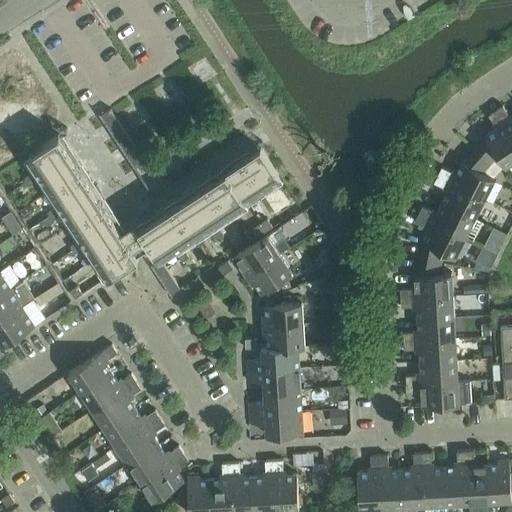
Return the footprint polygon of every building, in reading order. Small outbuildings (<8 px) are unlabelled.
[(503,105),(496,110),(511,134),(511,116),(510,116),(503,105)] [(99,113),(104,120),(114,114),(110,108),(102,114),(100,112),(99,113)] [(487,137),(475,150),(491,164),(498,155),(506,166),(511,161),(511,134),(496,110),(488,115),(495,125),(495,129),(485,135),(487,137)] [(114,114),(104,120),(107,125),(117,119),(114,114)] [(117,119),(107,125),(111,131),(121,124),(117,119)] [(121,124),(111,131),(114,136),(124,129),(121,124)] [(124,129),(114,136),(118,141),(128,134),(124,129)] [(29,154),(39,168),(41,172),(71,152),(59,134),(29,154)] [(128,134),(118,141),(121,146),(131,140),(128,134)] [(131,140),(121,146),(124,151),(134,145),(131,140)] [(134,145),(124,151),(128,156),(138,150),(134,145)] [(261,147),(252,153),(243,159),(261,186),(262,185),(279,174),(261,147)] [(138,150),(128,156),(131,162),(141,155),(138,150)] [(442,167),(438,174),(485,198),(495,178),(483,172),(491,164),(475,150),(464,162),(462,161),(457,171),(453,172),(442,167)] [(71,152),(41,172),(39,168),(32,173),(36,180),(44,175),(52,189),(82,169),(71,152)] [(141,155),(131,162),(136,169),(137,168),(136,166),(145,161),(141,155)] [(261,186),(243,159),(226,170),(245,200),(263,188),(262,185),(261,186)] [(52,189),(61,202),(64,206),(94,186),(82,169),(52,189)] [(245,200),(226,170),(209,181),(228,211),(245,200)] [(25,177),(30,184),(36,180),(32,173),(25,177)] [(485,198),(438,174),(434,182),(446,188),(447,191),(442,200),(475,217),(485,198)] [(228,211),(209,181),(191,193),(211,223),(207,225),(212,232),(219,227),(215,220),(228,211)] [(94,186),(64,206),(61,202),(54,207),(59,214),(66,210),(75,223),(105,203),(94,186)] [(211,223),(191,193),(174,204),(194,234),(207,225),(211,223)] [(423,205),(419,213),(465,236),(475,217),(442,200),(438,209),(434,211),(423,205)] [(75,223),(84,237),(86,240),(116,221),(105,203),(75,223)] [(194,234),(174,204),(157,215),(177,245),(173,247),(178,255),(185,250),(180,243),(194,234)] [(47,211),(52,219),(59,214),(54,207),(47,211)] [(465,236),(419,213),(415,221),(426,226),(427,230),(422,240),(424,241),(421,257),(441,262),(444,251),(455,256),(465,236)] [(157,215),(140,226),(139,227),(151,245),(159,257),(173,247),(177,245),(157,215)] [(268,219),(261,223),(266,231),(273,226),(268,219)] [(18,220),(8,227),(13,234),(23,228),(18,220)] [(122,229),(127,238),(138,254),(151,245),(139,227),(140,226),(136,220),(122,229)] [(116,221),(86,240),(84,237),(77,241),(82,249),(89,244),(98,257),(127,238),(122,229),(116,221)] [(266,231),(261,223),(253,228),(259,236),(266,231)] [(217,239),(224,234),(219,227),(212,232),(217,239)] [(241,268),(246,275),(280,253),(268,234),(237,255),(243,264),(241,268)] [(127,238),(98,257),(110,276),(139,256),(138,254),(127,238)] [(70,246),(75,253),(82,249),(77,241),(70,246)] [(483,245),(476,259),(491,267),(498,253),(484,246),(483,245)] [(182,262),(190,257),(185,250),(178,255),(182,262)] [(280,253),(246,275),(251,283),(256,283),(262,292),(264,291),(266,297),(277,293),(274,284),(292,272),(280,253)] [(401,289),(401,298),(453,295),(452,272),(439,273),(441,262),(421,257),(418,274),(415,274),(416,285),(413,288),(401,289)] [(151,264),(157,273),(166,267),(161,260),(153,265),(152,263),(151,264)] [(233,268),(228,260),(218,267),(224,274),(233,268)] [(166,267),(157,273),(161,280),(171,274),(166,267)] [(0,270),(0,294),(11,287),(0,270)] [(171,274),(161,280),(166,287),(175,281),(171,274)] [(0,320),(23,305),(33,299),(21,281),(11,287),(0,294),(0,320)] [(175,281),(166,287),(172,297),(173,296),(172,294),(180,288),(175,281)] [(489,284),(467,285),(467,294),(489,292),(489,284)] [(77,285),(70,290),(75,298),(82,293),(77,285)] [(262,317),(263,326),(303,323),(302,301),(280,302),(277,293),(266,297),(268,303),(266,303),(266,314),(262,317)] [(453,295),(401,298),(402,306),(414,306),(417,308),(418,318),(454,316),(453,295)] [(23,305),(0,320),(0,337),(5,344),(45,317),(33,299),(23,305)] [(403,332),(404,341),(456,338),(454,316),(418,318),(418,328),(416,331),(403,332)] [(303,323),(263,326),(263,335),(267,337),(268,346),(268,347),(299,345),(299,346),(305,346),(303,323)] [(491,323),(482,324),(483,335),(491,334),(491,323)] [(505,398),(511,397),(511,325),(501,326),(505,398)] [(344,330),(333,331),(333,342),(345,342),(344,330)] [(245,339),(246,348),(258,347),(257,338),(245,339)] [(456,338),(404,341),(404,349),(417,349),(420,351),(420,361),(457,359),(456,338)] [(69,372),(81,391),(112,371),(107,362),(108,359),(118,352),(112,344),(69,372)] [(492,344),(483,345),(484,355),(492,355),(492,344)] [(247,360),(248,370),(300,367),(299,346),(299,345),(268,347),(268,346),(262,346),(263,359),(247,360)] [(406,375),(406,384),(458,381),(457,359),(420,361),(421,372),(418,374),(406,375)] [(300,367),(248,370),(248,380),(264,380),(264,391),(301,388),(300,367)] [(112,371),(81,391),(93,409),(137,380),(132,373),(121,380),(118,379),(112,371)] [(137,380),(93,409),(105,427),(136,407),(130,398),(131,395),(141,388),(137,380)] [(470,380),(458,381),(406,384),(407,393),(419,392),(422,394),(423,405),(472,402),(470,380)] [(249,403),(250,413),(302,410),(301,388),(264,391),(265,402),(249,403)] [(42,405),(33,411),(38,419),(39,418),(47,413),(42,405)] [(136,407),(105,427),(117,445),(160,417),(155,409),(145,416),(141,415),(136,407)] [(346,409),(334,410),(335,424),(347,423),(346,409)] [(302,410),(250,413),(251,424),(266,423),(267,435),(304,432),(302,410)] [(160,417),(117,445),(129,463),(160,443),(154,434),(155,431),(165,424),(160,417)] [(160,443),(129,463),(141,481),(184,453),(179,445),(169,452),(165,451),(160,443)] [(474,449),(465,450),(468,501),(490,500),(488,463),(478,464),(475,461),(474,449)] [(455,465),(445,466),(447,503),(468,501),(465,450),(457,450),(457,462),(455,465)] [(106,452),(92,461),(97,468),(110,459),(106,452)] [(412,468),(402,468),(404,505),(425,504),(422,452),(413,453),(414,465),(412,468)] [(431,452),(422,452),(425,504),(426,504),(426,511),(447,511),(447,503),(445,466),(434,467),(432,464),(431,452)] [(184,453),(141,481),(153,500),(166,491),(184,480),(178,470),(179,467),(189,460),(184,453)] [(388,454),(379,455),(382,506),(404,505),(402,468),(392,469),(388,467),(388,454)] [(382,506),(379,455),(370,455),(371,467),(368,470),(358,471),(360,508),(382,506)] [(498,463),(488,463),(490,500),(511,498),(511,473),(511,472),(510,458),(500,459),(498,463)] [(283,459),(274,460),(277,509),(277,511),(298,511),(298,508),(299,508),(297,473),(286,474),(283,471),(283,459)] [(264,475),(254,476),(255,511),(277,509),(274,460),(265,460),(266,472),(264,475)] [(220,478),(210,478),(212,511),(229,511),(234,511),(231,462),(222,463),(223,475),(220,478)] [(240,462),(231,462),(234,511),(255,511),(254,476),(243,476),(240,474),(240,462)] [(324,470),(313,470),(314,485),(324,485),(324,470)] [(184,480),(166,491),(188,490),(189,511),(212,511),(210,478),(200,479),(197,475),(188,476),(188,480),(184,480)] [(97,488),(86,495),(96,510),(107,502),(97,488)] [(10,493),(2,499),(6,506),(14,501),(10,493)]
